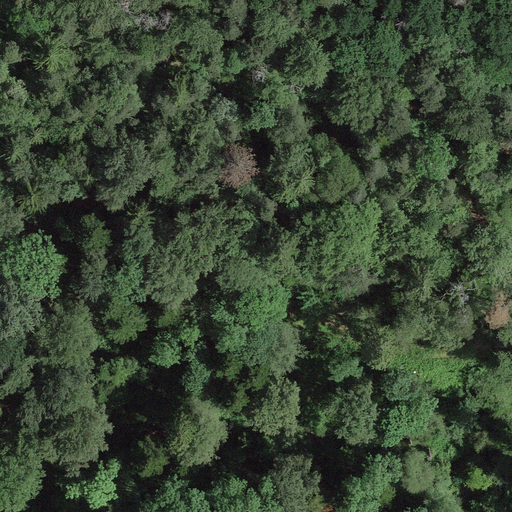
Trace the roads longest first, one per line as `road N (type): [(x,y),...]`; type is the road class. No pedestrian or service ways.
road 1 (track): [(17,190),(26,260),(55,296),(109,331),(250,310),(440,350),(511,352)]
road 2 (track): [(0,30),(73,33),(362,108),(511,114)]
road 3 (track): [(0,189),(266,197),(511,216)]
